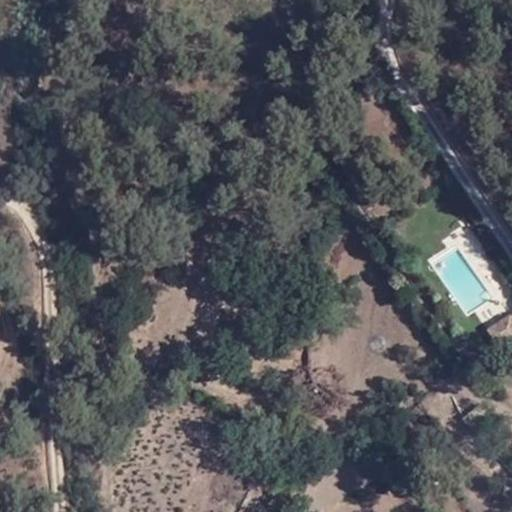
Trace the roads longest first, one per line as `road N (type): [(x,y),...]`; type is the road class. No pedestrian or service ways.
road 1 (unclassified): [(73,511),(48,254),(24,195),(5,184)]
road 2 (residential): [(390,0),(393,66),(511,241)]
